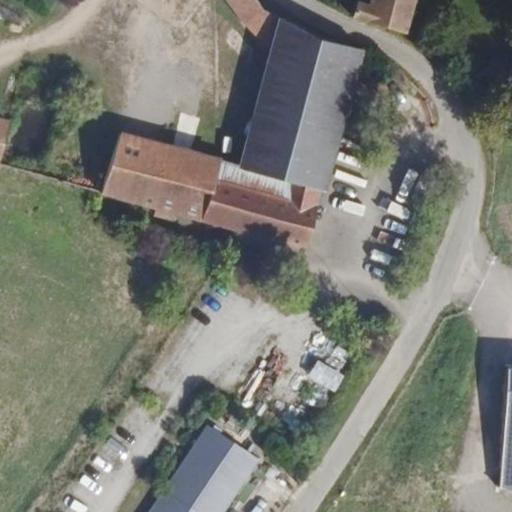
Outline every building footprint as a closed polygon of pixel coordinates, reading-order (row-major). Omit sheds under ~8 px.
[(42,0),(0,0),(0,13),(38,34),(45,22),(36,14),(42,0)] [(272,13),(262,0),(253,0),(248,31),(226,139),(222,163),(218,184),(194,179),(50,151),(39,209),(288,258),(331,39),(312,31),(272,13)] [(223,0),(248,31),(253,0),(223,0)] [(356,16),(379,25),(405,34),(414,0),(352,0),(348,12),(356,16)] [(198,158),(222,163),(226,139),(203,135),(198,158)] [(218,184),(222,163),(198,158),(194,179),(218,184)] [(335,172),(331,192),(354,196),(356,185),(364,186),(366,177),(335,172)] [(314,384),(333,391),(340,370),(311,360),(305,377),(287,370),(269,421),(297,431),(306,404),(314,384)] [(511,364),(505,365),(498,489),(511,489),(511,364)] [(225,511),(249,476),(194,444),(149,511),(225,511)]
